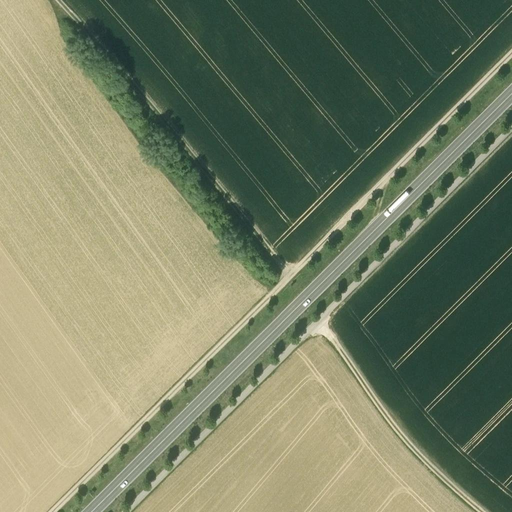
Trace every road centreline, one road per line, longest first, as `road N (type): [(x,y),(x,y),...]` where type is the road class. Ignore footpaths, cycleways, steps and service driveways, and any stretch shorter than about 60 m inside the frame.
road 1 (track): [(55,511),(511,55)]
road 2 (secondary): [(92,511),(511,96)]
road 3 (track): [(127,511),(511,129)]
road 4 (track): [(290,275),(53,0)]
road 5 (track): [(317,324),(382,415),(478,511)]
